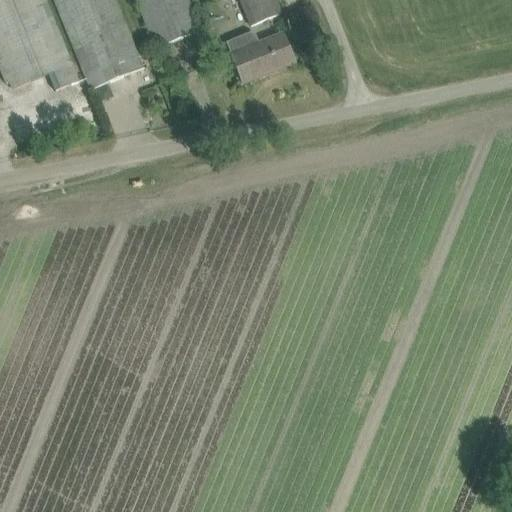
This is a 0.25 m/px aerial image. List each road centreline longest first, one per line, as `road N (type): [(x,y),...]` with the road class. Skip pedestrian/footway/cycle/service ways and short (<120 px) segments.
road 1 (unclassified): [(0,183),(365,108)]
road 2 (unclassified): [(365,108),(511,80)]
